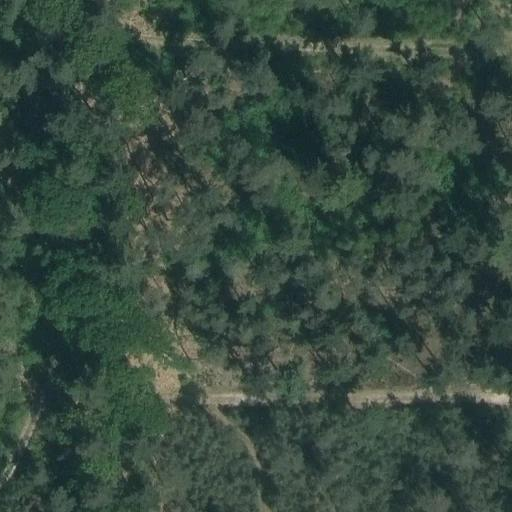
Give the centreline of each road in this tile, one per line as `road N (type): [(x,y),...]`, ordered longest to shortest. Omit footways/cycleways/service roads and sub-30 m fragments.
road 1 (track): [(62,0),(106,511)]
road 2 (track): [(511,54),(66,52)]
road 3 (track): [(98,411),(511,414)]
road 4 (track): [(86,313),(0,488)]
road 5 (track): [(78,250),(0,156)]
